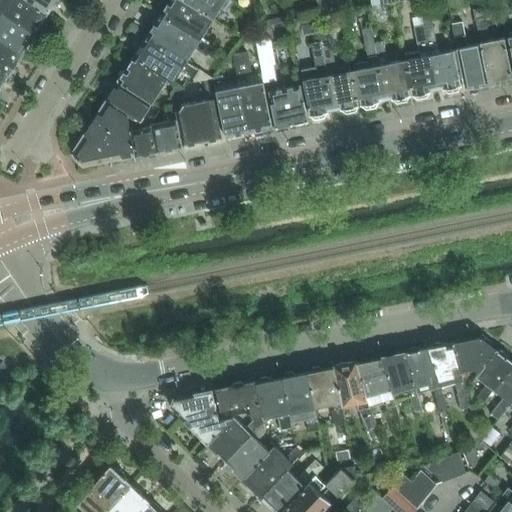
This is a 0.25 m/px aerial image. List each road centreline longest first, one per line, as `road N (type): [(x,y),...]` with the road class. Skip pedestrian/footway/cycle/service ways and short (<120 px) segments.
road 1 (unclassified): [(112,377),(511,301)]
road 2 (tertiary): [(511,119),(203,181)]
road 3 (tertiary): [(0,242),(203,181)]
road 4 (tertiary): [(203,181),(133,185),(0,214)]
road 5 (residential): [(6,164),(112,0)]
road 6 (residential): [(217,511),(120,418),(112,377)]
road 7 (unclassified): [(112,377),(66,348),(0,265)]
